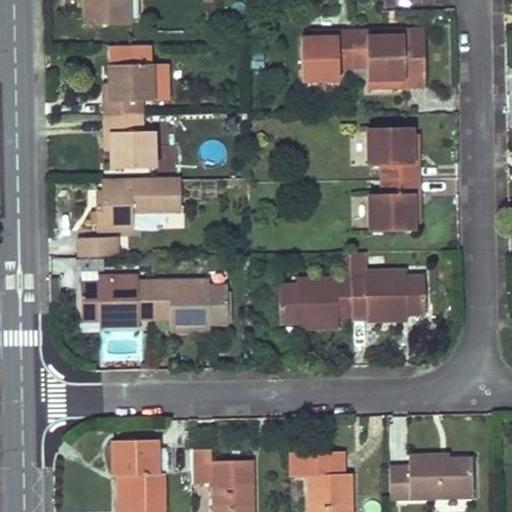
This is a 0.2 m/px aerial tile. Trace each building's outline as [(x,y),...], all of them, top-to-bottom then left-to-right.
[(84,0),(84,6),(85,25),(128,25),(127,0),(84,0)] [(352,68),(367,67),(367,75),(367,80),(404,79),(404,73),(424,72),(423,29),(402,29),(402,36),(367,36),(367,30),(351,30),(352,68)] [(336,37),(307,37),(300,37),(301,81),(338,80),(338,68),(352,68),(351,30),(336,31),(336,37)] [(166,100),(165,63),(151,64),(152,101),(166,100)] [(151,64),(108,65),(109,84),(109,101),(103,101),(104,117),(141,116),(140,101),(152,101),(151,64)] [(352,68),(352,76),(367,75),(367,67),(352,68)] [(367,80),(367,88),(405,88),(425,87),(424,72),(404,73),(404,79),(367,80)] [(141,116),(104,117),(104,133),(110,133),(111,149),(111,169),(154,168),(153,131),(141,131),(141,116)] [(411,127),(367,128),(367,166),(380,166),(380,180),(418,179),(417,163),(411,164),(411,135),(411,127)] [(101,205),(95,205),(95,230),(132,229),(132,211),(180,210),(179,179),(100,181),(100,193),(101,205)] [(369,232),(412,231),(412,223),(412,194),(418,194),(418,179),(380,180),(380,194),(368,194),(369,232)] [(115,237),(78,238),(78,257),(115,256),(115,237)] [(406,314),(424,314),(423,276),(405,277),(405,271),(366,271),(365,253),(350,254),(350,268),(351,278),(352,315),(366,315),(366,321),(398,320),(397,314),(406,314)] [(350,254),(340,254),(341,268),(350,268),(350,254)] [(341,268),(341,278),(351,278),(350,268),(341,268)] [(80,271),(80,283),(97,283),(97,277),(97,271),(80,271)] [(107,326),(138,325),(138,319),(153,318),(153,282),(137,282),(137,276),(97,277),(97,283),(80,283),(79,283),(80,320),(98,320),(107,320),(107,326)] [(337,316),(352,315),(351,278),(341,278),(295,279),(296,285),(278,285),(279,323),(298,322),(306,322),(306,328),(337,327),(337,316)] [(208,281),(153,282),(153,318),(169,318),(169,330),(200,330),(200,324),(208,323),(227,323),(226,286),(208,287),(208,281)] [(448,310),(446,327),(458,327),(458,325),(459,319),(459,310),(448,310)] [(125,511),(161,511),(161,474),(156,474),(156,440),(112,441),(113,476),(118,476),(125,475),(125,511)] [(210,449),(189,449),(190,483),(210,483),(211,511),(252,511),(251,460),(210,461),(210,449)] [(349,511),(349,474),(342,474),(342,453),(287,454),(288,474),(308,474),(308,511),(349,511)] [(389,499),(472,497),(471,458),(447,459),(407,460),(408,466),(388,467),(389,499)]
